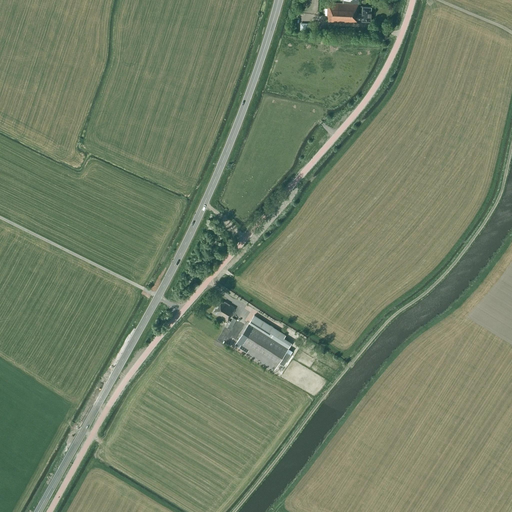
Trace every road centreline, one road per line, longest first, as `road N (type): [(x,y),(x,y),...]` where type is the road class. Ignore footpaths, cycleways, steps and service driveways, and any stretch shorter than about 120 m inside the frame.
road 1 (unclassified): [(181,311),(357,111),(395,50),(412,0)]
road 2 (trunk): [(157,296),(226,153),(277,0)]
road 3 (trunk): [(37,511),(157,296)]
road 4 (unclassified): [(49,511),(123,384),(181,311)]
road 5 (unclassified): [(0,217),(157,296)]
